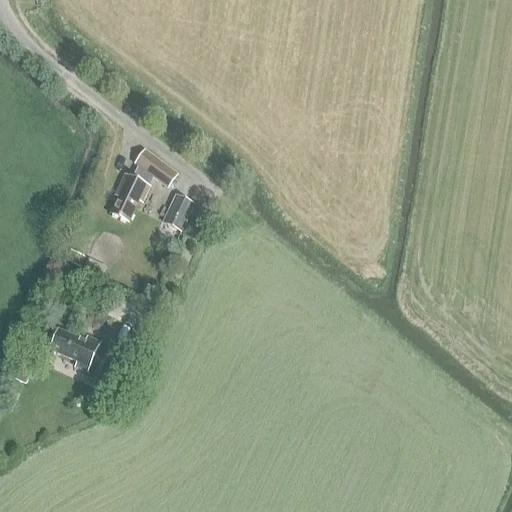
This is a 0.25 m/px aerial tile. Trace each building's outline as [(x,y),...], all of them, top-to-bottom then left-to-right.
[(110,216),(128,224),(138,203),(142,204),(149,189),(148,189),(152,180),(167,190),(176,177),(144,153),(134,167),(138,169),(132,181),(125,178),(115,198),(118,199),(110,216)] [(174,198),(162,225),(180,234),(193,207),(174,198)] [(83,260),(68,253),(65,261),(79,268),(83,260)] [(101,314),(121,323),(130,304),(110,294),(101,314)] [(75,369),(87,374),(100,345),(87,339),(85,344),(58,332),(50,353),(77,364),(75,369)] [(133,333),(121,358),(139,367),(151,342),(133,333)] [(24,386),(33,367),(22,362),(12,380),(24,386)]
